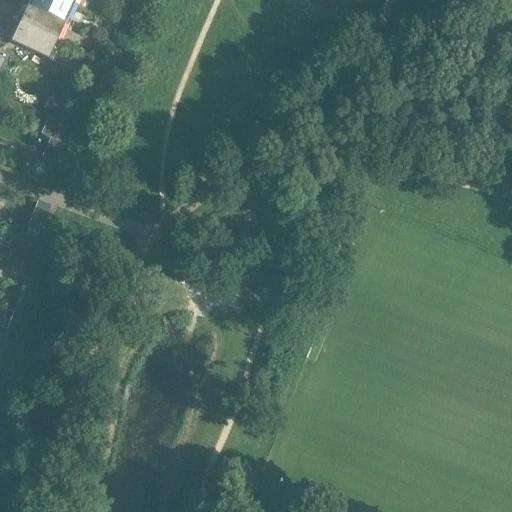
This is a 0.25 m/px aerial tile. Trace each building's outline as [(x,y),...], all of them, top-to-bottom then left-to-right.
[(28,0),(26,5),(63,22),(72,4),(63,0),(28,0)] [(17,23),(55,40),(63,22),(26,5),(17,23)] [(9,41),(46,59),(55,40),(17,23),(9,41)] [(47,120),(40,134),(52,140),(58,125),(47,120)] [(0,235),(12,240),(15,232),(3,228),(0,235)] [(19,249),(15,260),(28,265),(32,254),(19,249)]
